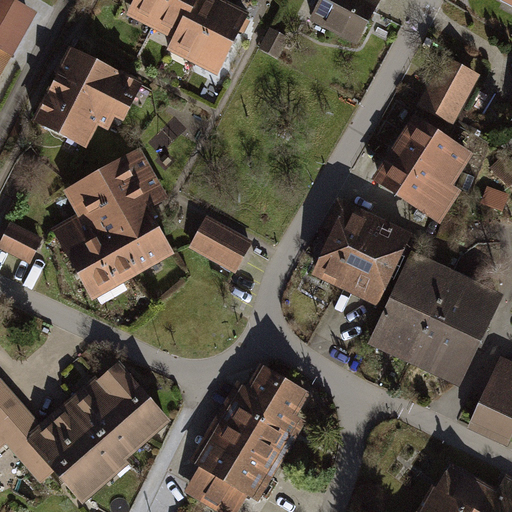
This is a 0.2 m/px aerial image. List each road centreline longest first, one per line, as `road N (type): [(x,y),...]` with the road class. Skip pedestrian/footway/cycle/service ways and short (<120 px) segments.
road 1 (residential): [(270,333),(271,293),(285,262),(432,0)]
road 2 (residential): [(0,288),(165,367),(199,371)]
road 3 (residential): [(511,464),(363,397)]
road 4 (residential): [(199,371),(192,403),(137,511)]
